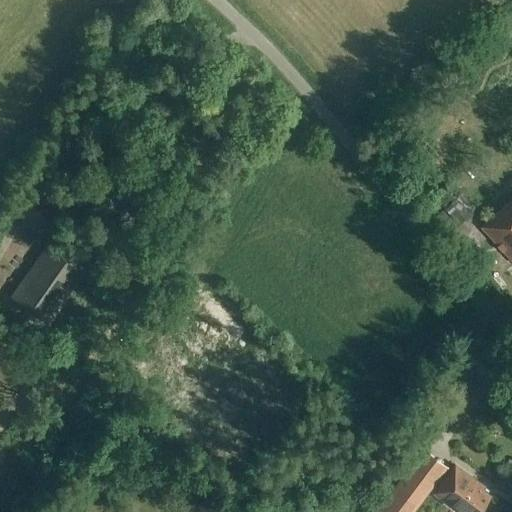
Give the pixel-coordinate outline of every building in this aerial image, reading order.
[(448,230),(458,222),(473,212),(457,196),(445,185),(425,201),(448,230)] [(511,199),(483,225),(511,258),(511,199)] [(82,272),(44,245),(10,294),(48,321),(82,272)] [(405,511),(431,478),(433,480),(444,466),(425,451),(379,511),(405,511)] [(452,465),(431,493),(450,506),(452,503),(463,511),(475,511),(487,497),(478,490),(481,487),(452,465)]
